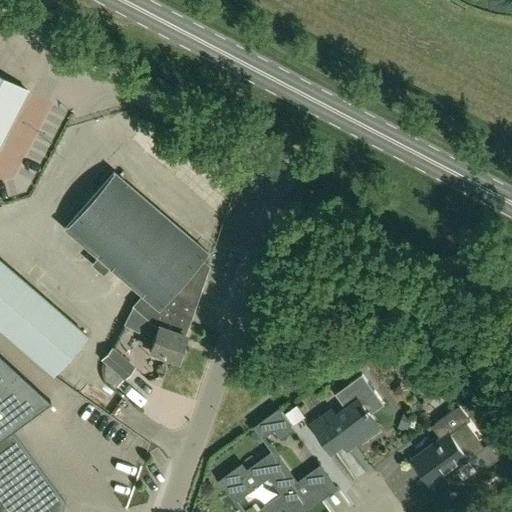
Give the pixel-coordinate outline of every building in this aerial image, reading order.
[(0,76),(0,141),(26,90),(0,76)] [(133,307),(156,327),(158,322),(187,332),(189,324),(209,266),(201,260),(207,254),(113,173),(64,229),(98,257),(92,263),(102,272),(108,266),(143,296),(133,307)] [(0,262),(0,330),(52,375),(86,336),(0,262)] [(158,322),(156,327),(148,351),(164,356),(162,360),(164,361),(164,360),(178,365),(184,349),(185,348),(181,347),(187,332),(158,322)] [(133,367),(111,348),(101,359),(124,378),(133,367)] [(59,511),(62,502),(64,501),(10,429),(49,400),(0,355),(0,511),(59,511)] [(331,410),(310,425),(331,454),(350,440),(353,444),(378,426),(370,414),(383,405),(362,375),(335,394),(345,409),(335,416),(331,410)] [(274,429),(275,430),(281,439),(294,429),(279,407),(253,426),(262,438),(274,429)] [(440,440),(411,461),(430,487),(468,459),(467,458),(484,445),(468,423),(470,421),(459,407),(431,427),(440,440)] [(398,427),(407,430),(412,417),(403,413),(398,427)] [(242,462),(218,479),(235,502),(269,476),(281,492),(262,507),(265,511),(302,511),(322,498),(307,477),(298,483),(275,452),(249,470),(242,462)]
